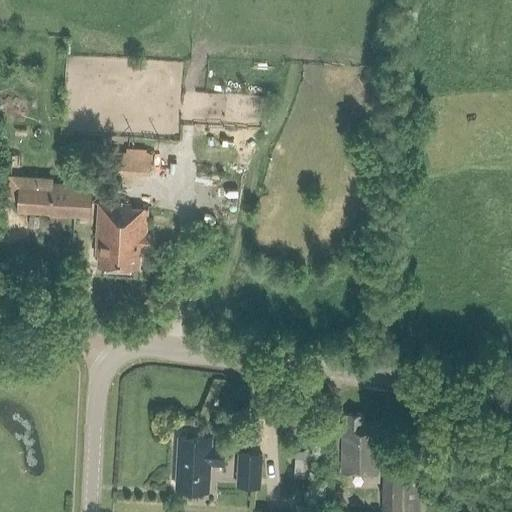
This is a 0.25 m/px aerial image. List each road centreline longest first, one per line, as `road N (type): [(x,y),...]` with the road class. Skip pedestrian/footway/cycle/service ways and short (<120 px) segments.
road 1 (tertiary): [(511,399),(154,347),(110,361)]
road 2 (tertiary): [(90,511),(96,393),(110,361)]
